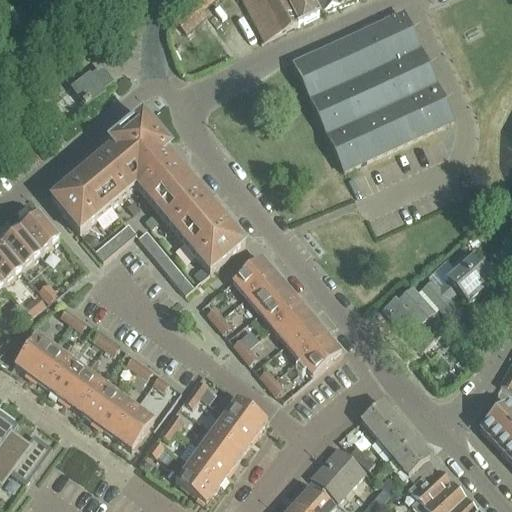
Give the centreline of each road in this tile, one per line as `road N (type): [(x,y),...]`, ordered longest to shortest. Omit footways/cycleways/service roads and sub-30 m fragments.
road 1 (residential): [(389,370),(180,117)]
road 2 (residential): [(180,117),(408,0)]
road 3 (residential): [(0,213),(158,88)]
road 4 (residential): [(248,511),(301,441),(389,370)]
road 5 (residential): [(447,444),(511,335)]
